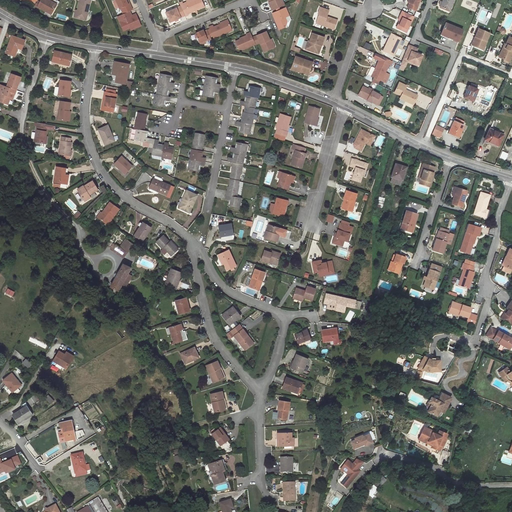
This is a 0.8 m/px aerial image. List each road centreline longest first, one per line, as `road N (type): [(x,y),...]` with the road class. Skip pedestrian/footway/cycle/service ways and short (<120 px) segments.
road 1 (residential): [(96,46),(86,103),(96,162),(117,191),(197,249)]
road 2 (residential): [(453,336),(476,336),(498,212),(511,179)]
road 3 (residential): [(197,249),(205,317),(257,388)]
road 4 (residential): [(415,37),(454,53),(416,144)]
road 5 (residential): [(383,455),(470,482),(511,485)]
road 6 (residential): [(309,226),(345,106)]
